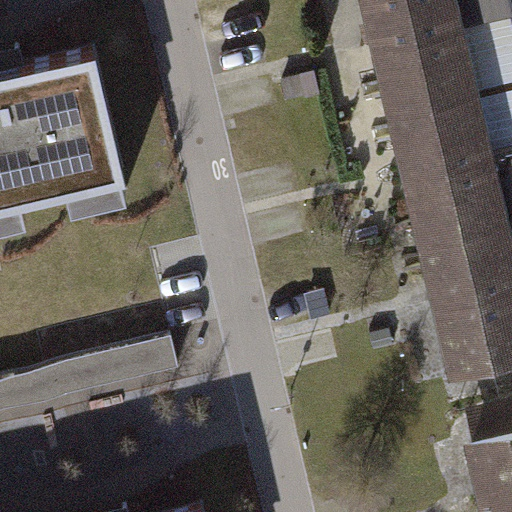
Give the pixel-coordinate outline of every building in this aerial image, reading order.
[(356,0),(363,28),(459,5),(457,0),(356,0)] [(380,98),(475,76),(459,5),(363,28),(380,98)] [(0,193),(123,164),(94,43),(10,63),(0,65),(0,193)] [(397,168),(492,146),(475,76),(380,98),(397,168)] [(414,238),(509,216),(492,146),(397,168),(414,238)] [(430,308),(511,289),(511,228),(509,216),(414,238),(430,308)] [(447,379),(511,363),(511,289),(430,308),(447,379)] [(171,330),(0,370),(0,402),(178,361),(171,330)] [(480,503),(511,495),(511,427),(465,438),(480,503)] [(482,511),(511,511),(511,495),(480,503),(482,511)] [(203,511),(202,503),(160,511),(203,511)]
